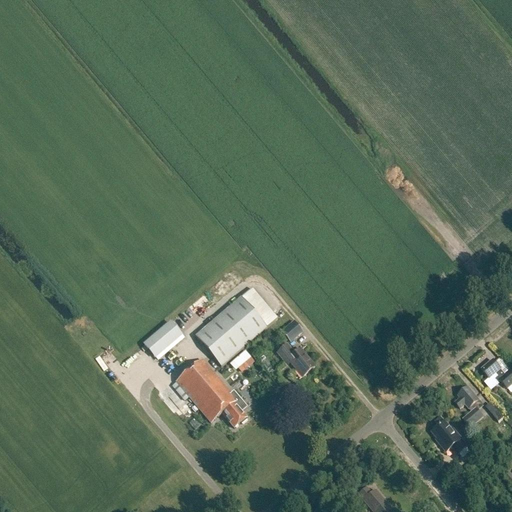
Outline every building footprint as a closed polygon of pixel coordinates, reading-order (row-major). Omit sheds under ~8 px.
[(377,163),(374,166),(381,174),(385,171),(377,163)] [(195,338),(221,368),(267,330),(278,320),(252,291),(251,290),(241,299),(195,338)] [(289,342),(302,332),(294,322),(281,332),(289,342)] [(144,346),(155,359),(181,337),(170,324),(144,346)] [(295,356),(287,346),(277,354),(285,364),(288,361),(302,378),(315,368),(300,351),(295,356)] [(248,350),(234,362),(242,373),(257,361),(248,350)] [(493,362),(482,372),(489,380),(495,375),(497,378),(495,380),(498,384),(501,382),(508,391),(511,387),(511,373),(510,372),(500,360),(496,364),(493,362)] [(176,383),(211,424),(222,415),(234,430),(240,424),(241,425),(247,421),(246,420),(246,419),(239,410),(240,410),(235,404),(237,402),(202,361),(176,383)] [(458,397),(460,400),(455,404),(460,410),(465,406),(469,410),(472,413),(463,420),(470,429),(483,418),(474,406),(479,401),(468,388),(458,397)] [(452,448),(458,456),(468,447),(454,430),(452,431),(445,423),(432,434),(442,446),(440,447),(446,453),(452,448)] [(364,502),(372,511),(392,511),(375,492),(372,495),(367,489),(357,497),(362,504),(364,502)]
